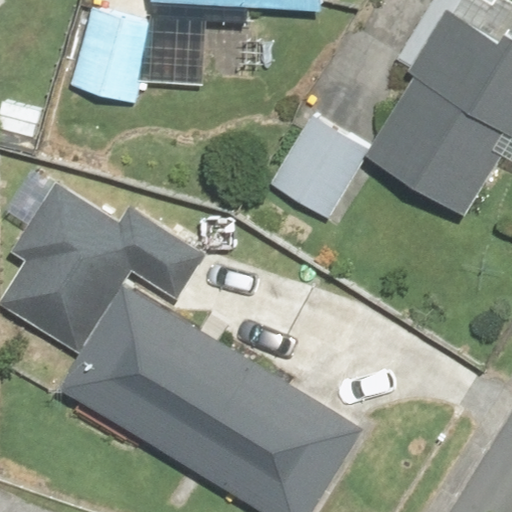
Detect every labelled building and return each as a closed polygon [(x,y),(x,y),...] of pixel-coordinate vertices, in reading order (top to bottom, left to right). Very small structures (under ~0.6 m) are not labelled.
[(139,96),(164,19),(105,0),(102,0),(78,77),(139,96)] [(325,0),(143,0),(144,1),(325,12),(325,0)] [(406,77),(357,162),(456,220),(502,141),(511,146),(511,24),(469,0),(442,0),(400,74),(406,77)] [(6,289),(75,333),(131,246),(185,280),(210,240),(138,195),(126,213),(60,172),(18,239),(32,248),(6,289)] [(303,511),(355,428),(119,284),(55,388),(258,511),(303,511)]
